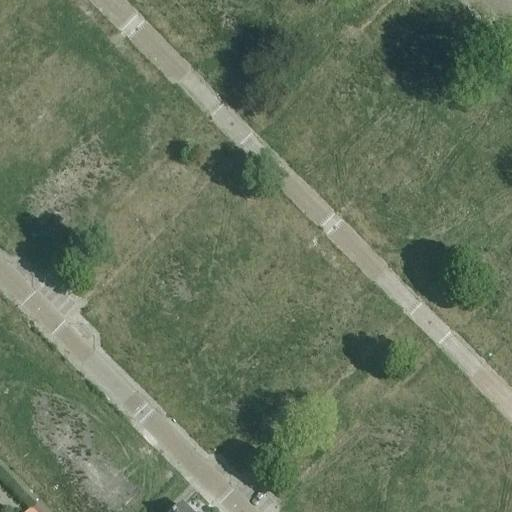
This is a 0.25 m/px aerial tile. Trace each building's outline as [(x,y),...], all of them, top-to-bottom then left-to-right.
[(0,81),(62,22),(40,0),(37,0),(0,35),(0,81)] [(242,47),(290,0),(243,0),(217,25),(192,0),(165,0),(164,2),(212,51),(229,34),(242,47)] [(335,142),(455,25),(432,2),(312,118),(324,130),(307,147),(355,196),(371,180),(335,142)] [(48,242),(167,127),(143,103),(25,218),(48,242)] [(441,245),(511,175),(511,129),(416,224),(377,184),(360,201),(409,250),(428,231),(441,245)] [(238,197),(119,311),(141,335),(261,221),(238,197)] [(341,302),(223,417),(246,440),(364,325),(341,302)] [(0,321),(0,368),(17,386),(40,364),(0,321)] [(144,511),(153,511),(172,494),(57,374),(17,412),(25,421),(40,407),(50,416),(35,430),(46,442),(62,427),(144,511)] [(317,511),(362,511),(457,419),(434,395),(317,511)] [(472,508),(483,508),(483,481),(472,481),(472,508)]
